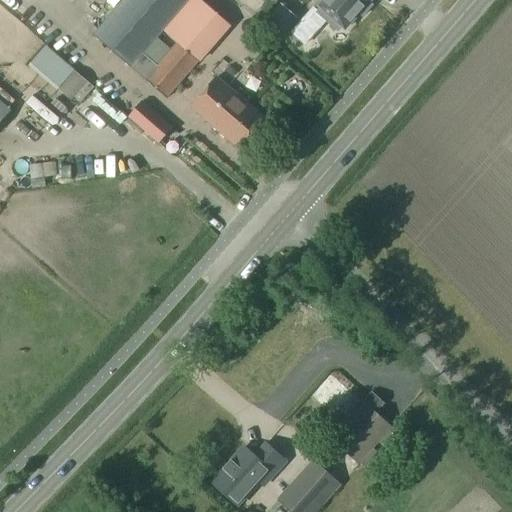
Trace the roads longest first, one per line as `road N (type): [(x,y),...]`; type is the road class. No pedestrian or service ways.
road 1 (primary): [(20,511),(481,0)]
road 2 (track): [(511,449),(290,216)]
